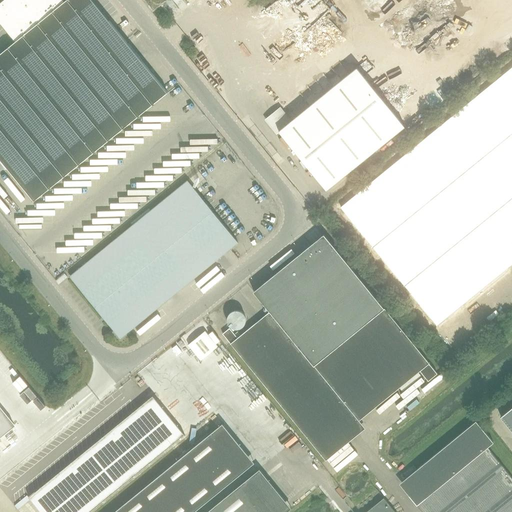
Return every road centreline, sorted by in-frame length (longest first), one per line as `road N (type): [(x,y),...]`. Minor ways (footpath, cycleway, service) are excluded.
road 1 (unclassified): [(120,372),(279,242),(288,213),(125,0)]
road 2 (unknown): [(16,249),(155,149),(219,117)]
road 3 (unclassified): [(120,372),(0,229)]
road 4 (unclassified): [(0,469),(120,372)]
